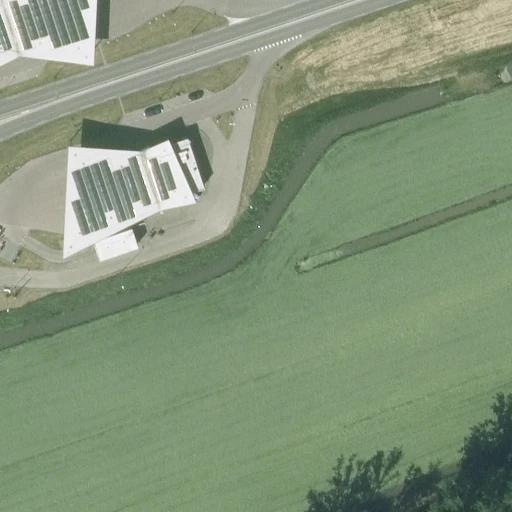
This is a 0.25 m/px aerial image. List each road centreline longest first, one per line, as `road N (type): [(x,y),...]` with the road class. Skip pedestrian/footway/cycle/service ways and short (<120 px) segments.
road 1 (primary): [(0,131),(385,0)]
road 2 (primary): [(335,0),(0,107)]
